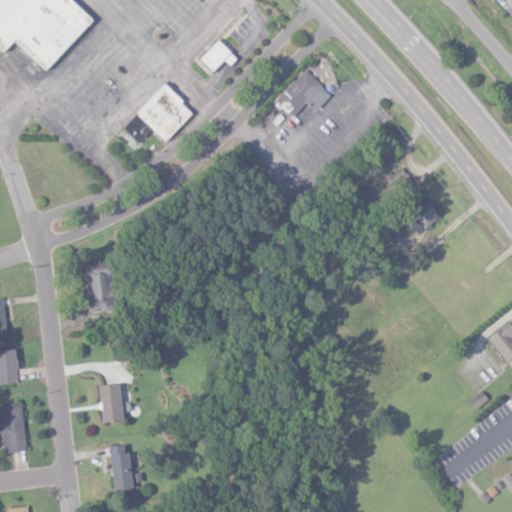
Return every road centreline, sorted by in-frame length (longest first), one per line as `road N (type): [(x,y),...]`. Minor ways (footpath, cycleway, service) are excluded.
road 1 (residential): [(37,245),(154,193),(339,14)]
road 2 (residential): [(319,0),(137,176),(79,206),(28,220)]
road 3 (residential): [(9,166),(1,139),(6,116),(25,113),(91,137),(230,0)]
road 4 (trunk): [(326,0),(511,212)]
road 5 (residential): [(70,511),(37,245)]
road 6 (trunk): [(511,150),(385,0)]
